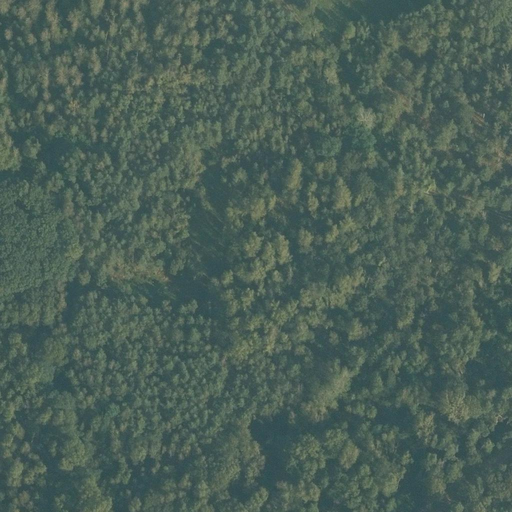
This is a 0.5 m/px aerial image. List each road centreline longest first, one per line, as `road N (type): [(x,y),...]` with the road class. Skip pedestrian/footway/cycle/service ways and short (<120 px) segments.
road 1 (track): [(382,163),(308,140),(271,147),(245,172),(223,243)]
road 2 (track): [(382,163),(341,59),(270,0)]
road 3 (track): [(511,220),(462,197),(422,194),(382,163)]
road 4 (track): [(329,43),(356,23),(450,0)]
